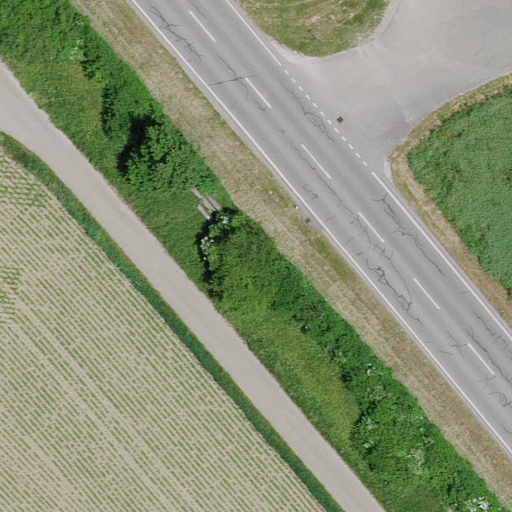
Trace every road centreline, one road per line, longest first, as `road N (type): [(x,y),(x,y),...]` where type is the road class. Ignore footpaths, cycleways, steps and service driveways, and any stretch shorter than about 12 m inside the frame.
road 1 (track): [(361,511),(0,89)]
road 2 (tertiary): [(181,0),(511,399)]
road 3 (track): [(474,50),(290,130)]
